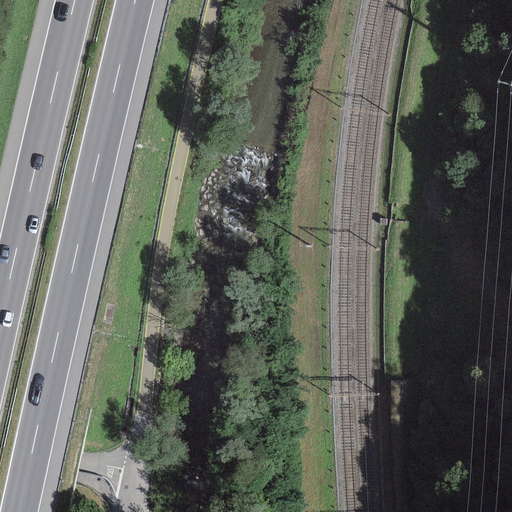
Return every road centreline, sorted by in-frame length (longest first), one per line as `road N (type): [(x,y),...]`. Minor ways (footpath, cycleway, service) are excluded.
road 1 (motorway): [(20,511),(134,0)]
road 2 (motorway): [(77,0),(0,334)]
